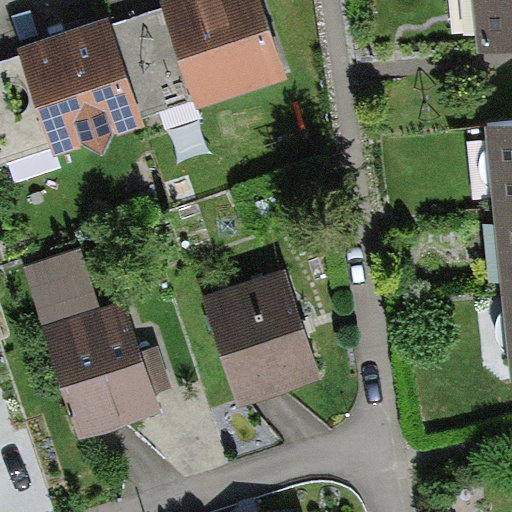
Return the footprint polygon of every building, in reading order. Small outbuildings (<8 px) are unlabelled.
[(290,71),(262,0),(180,0),(170,4),(207,103),(290,71)] [(511,0),(482,0),(485,46),(511,44),(511,0)] [(118,25),(26,54),(58,154),(150,125),(118,25)] [(511,123),(490,126),(511,372),(511,123)] [(73,267),(37,279),(52,321),(39,325),(82,445),(161,417),(122,308),(91,319),(73,267)] [(287,274),(208,300),(242,400),(321,373),(287,274)]
